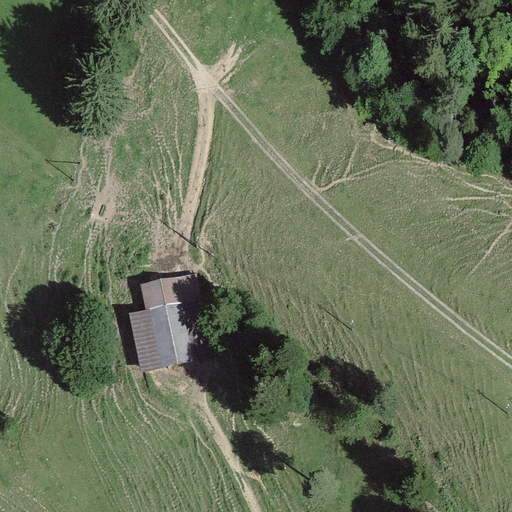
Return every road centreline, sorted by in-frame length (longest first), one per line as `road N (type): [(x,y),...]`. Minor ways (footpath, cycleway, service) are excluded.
road 1 (track): [(511,362),(401,278),(140,0)]
road 2 (track): [(253,511),(189,388)]
